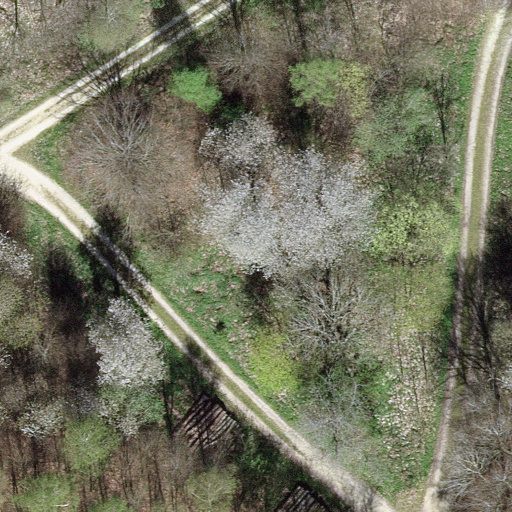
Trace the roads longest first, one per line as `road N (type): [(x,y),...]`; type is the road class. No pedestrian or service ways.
road 1 (track): [(0,166),(34,180),(328,474),(390,511)]
road 2 (track): [(446,511),(481,120),(508,0)]
road 3 (track): [(221,0),(0,141)]
